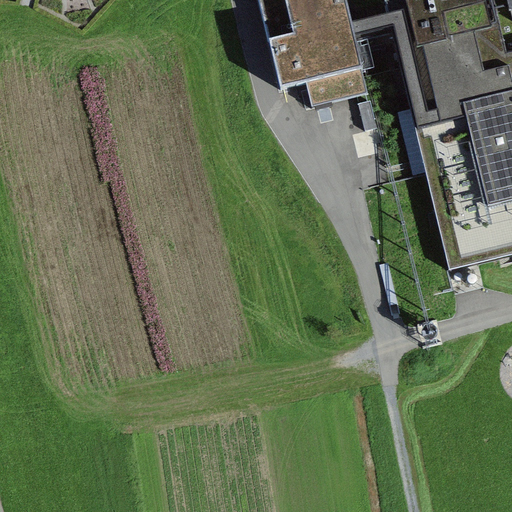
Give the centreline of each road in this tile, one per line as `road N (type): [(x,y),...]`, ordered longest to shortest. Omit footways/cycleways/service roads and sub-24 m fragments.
road 1 (track): [(383,346),(415,511)]
road 2 (track): [(383,346),(511,315)]
